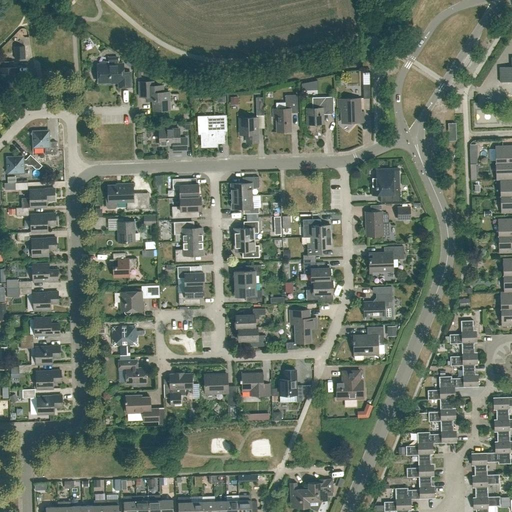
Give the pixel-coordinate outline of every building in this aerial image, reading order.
[(15,46),(15,59),(25,58),(25,46),(15,46)] [(108,57),(108,64),(107,64),(107,63),(106,63),(100,63),(100,69),(98,69),(98,82),(119,82),(119,87),(131,87),(130,72),(123,72),(123,63),(118,64),(118,56),(108,57)] [(511,67),(500,67),(500,82),(511,81),(511,57),(511,67)] [(20,73),(14,73),(14,61),(0,61),(0,79),(3,80),(3,87),(20,86),(20,73)] [(153,100),(153,109),(170,109),(169,92),(163,92),(163,85),(153,86),(153,81),(139,82),(140,97),(146,96),(146,101),(153,100)] [(298,113),(297,95),(285,95),(286,108),(273,109),(273,118),(276,118),(277,132),(291,131),(291,113),(298,113)] [(256,97),(256,115),(264,115),(263,97),(256,97)] [(323,122),(323,113),(326,110),(334,110),(333,97),(312,97),(312,108),(306,108),(307,122),(309,124),(322,124),(323,122)] [(343,123),(364,122),(364,112),(359,112),(359,98),(337,99),(338,108),(343,107),(343,123)] [(226,131),(226,115),(207,116),(207,123),(201,124),(201,125),(198,125),(199,133),(201,133),(202,147),(217,146),(217,142),(224,142),(224,143),(224,131),(226,131)] [(257,118),(240,118),(240,134),(247,134),(247,142),(258,142),(258,133),(257,133),(257,118)] [(160,129),(161,137),(160,137),(160,145),(173,144),(173,150),(187,150),(187,138),(180,138),(179,129),(160,129)] [(32,130),(32,148),(45,148),(45,154),(57,154),(56,141),(50,142),(50,130),(32,130)] [(511,145),(495,146),(496,163),(511,162),(511,145)] [(27,164),(27,165),(32,165),(36,169),(39,169),(42,165),(30,154),(26,159),(24,159),(24,155),(6,156),(7,174),(25,173),(24,164),(27,164)] [(511,178),(511,162),(496,163),(496,180),(500,180),(500,179),(511,178)] [(393,169),(376,169),(377,178),(372,178),(373,195),(380,194),(381,203),(400,202),(400,192),(394,192),(394,186),(399,186),(398,177),(399,176),(399,169),(393,169)] [(232,196),(252,195),(252,187),(259,187),(259,177),(245,177),(245,183),(231,183),(232,196)] [(173,179),(173,190),(180,189),(180,198),(199,197),(198,184),(187,184),(186,178),(173,179)] [(511,195),(511,178),(500,179),(500,180),(500,196),(511,195)] [(15,190),(28,190),(28,182),(15,183),(15,190)] [(127,209),(143,208),(143,193),(133,193),(133,184),(117,184),(117,185),(108,186),(109,198),(106,198),(106,206),(107,208),(109,209),(115,209),(117,207),(117,206),(117,202),(127,201),(127,209)] [(16,208),(29,207),(47,206),(46,200),(55,200),(54,188),(45,188),(45,189),(30,190),(30,197),(22,197),(22,206),(16,206),(16,208)] [(246,213),(259,213),(259,207),(253,207),(252,195),(232,196),(232,208),(246,208),(246,213)] [(511,195),(500,196),(501,213),(511,212),(511,195)] [(189,210),(201,210),(201,197),(199,197),(180,198),(180,206),(172,206),(172,218),(190,217),(189,210)] [(16,216),(29,216),(29,207),(16,208),(16,216)] [(410,207),(398,207),(398,219),(410,219),(410,207)] [(382,213),(382,211),(365,212),(366,236),(383,235),(389,235),(388,213),(382,213)] [(47,231),(47,225),(56,224),(55,213),(46,213),(46,214),(31,215),(31,232),(47,231)] [(104,226),(113,225),(113,214),(104,214),(104,226)] [(101,225),(102,217),(92,216),(91,224),(101,225)] [(144,225),(156,225),(156,216),(144,216),(144,225)] [(511,218),(498,219),(498,236),(511,235),(511,218)] [(318,225),(318,219),(303,219),(303,237),(331,236),(331,225),(318,225)] [(119,242),(134,241),(134,221),(118,222),(119,242)] [(188,228),(188,221),(174,222),(174,234),(183,234),(183,242),(202,241),(202,227),(188,228)] [(258,221),(244,222),(244,228),(234,228),(234,240),(255,239),(254,233),(258,233),(258,221)] [(17,241),(30,240),(29,232),(17,232),(17,241)] [(511,235),(498,236),(499,253),(511,252),(511,235)] [(302,244),(307,244),(307,255),(303,255),(303,259),(315,259),(315,255),(319,255),(319,248),(332,248),(331,236),(303,237),(301,237),(302,244)] [(32,239),(32,256),(48,256),(48,249),(56,249),(56,237),(47,238),(47,239),(32,239)] [(234,240),(235,251),(247,251),(248,257),(259,257),(259,245),(255,245),(255,239),(234,240)] [(189,255),(203,254),(202,241),(183,242),(183,249),(175,249),(175,262),(189,261),(189,255)] [(370,261),(371,276),(369,276),(372,276),(372,272),(393,271),(393,259),(404,259),(403,246),(384,247),(384,254),(370,255),(370,259),(369,259),(369,261),(370,261)] [(132,266),(137,266),(137,258),(126,259),(125,253),(113,253),(113,260),(118,260),(118,266),(113,266),(114,276),(129,276),(129,270),(132,266)] [(511,258),(502,259),(503,275),(511,275),(511,258)] [(330,280),(330,268),(316,268),(316,262),(315,262),(315,259),(303,259),(303,273),(311,273),(311,281),(313,281),(330,280)] [(33,264),(33,281),(49,281),(49,282),(58,281),(57,270),(49,270),(49,264),(33,264)] [(261,275),(261,265),(248,265),(248,271),(234,271),(235,284),(255,283),(255,275),(261,275)] [(177,267),(178,278),(185,278),(185,285),(202,285),(204,285),(204,273),(190,273),(190,266),(177,267)] [(511,275),(503,275),(504,292),(511,291),(511,275)] [(31,287),(31,281),(19,281),(16,279),(6,280),(7,288),(31,287)] [(333,293),(332,280),(330,280),(313,281),(314,289),(306,290),(306,300),(319,299),(319,293),(333,293)] [(255,283),(235,284),(235,296),(249,296),(249,301),(262,301),(262,295),(256,295),(255,283)] [(142,286),(142,291),(121,292),(121,302),(124,302),(124,311),(124,312),(125,313),(126,314),(127,314),(128,314),(129,314),(130,314),(131,313),(131,312),(132,311),(132,310),(144,310),(143,303),(141,303),(141,298),(159,297),(159,285),(142,286)] [(202,297),(202,285),(185,285),(185,292),(178,292),(179,305),(191,304),(191,297),(202,297)] [(389,306),(388,302),(392,302),(391,286),(375,287),(376,300),(375,302),(364,302),(364,307),(362,309),(364,311),(364,316),(384,315),(384,318),(393,318),(392,306),(389,306)] [(19,294),(32,294),(31,287),(7,288),(7,297),(19,297),(19,294)] [(34,293),(34,310),(50,310),(50,303),(58,303),(58,291),(50,292),(50,293),(34,293)] [(504,292),(500,292),(501,309),(511,308),(511,291),(504,292)] [(236,315),(236,328),(238,328),(255,327),(255,319),(259,319),(259,315),(265,314),(265,308),(253,309),(253,315),(236,315)] [(511,308),(501,309),(501,326),(511,325),(511,308)] [(296,342),(311,342),(310,329),(317,328),(316,318),(307,318),(307,310),(290,310),(290,324),(295,324),(296,342)] [(51,318),(35,318),(35,335),(51,335),(51,336),(60,335),(59,324),(51,324),(51,318)] [(449,334),(450,344),(462,343),(474,343),(477,342),(476,337),(474,337),(473,320),(461,320),(461,334),(449,334)] [(137,335),(143,335),(144,333),(144,330),(139,331),(137,333),(137,326),(137,325),(137,324),(136,324),(136,325),(112,326),(112,325),(111,325),(111,326),(111,327),(112,345),(112,346),(111,346),(111,347),(112,347),(113,347),(113,346),(136,346),(137,346),(138,346),(138,345),(137,344),(137,335)] [(395,326),(387,327),(387,335),(396,335),(395,326)] [(265,335),(258,335),(257,327),(255,327),(238,328),(239,340),(253,340),(253,346),(265,346),(265,335)] [(354,343),(354,355),(354,359),(356,360),(363,360),(364,358),(364,354),(378,354),(378,345),(384,344),(383,327),(367,327),(367,335),(353,336),(354,340),(352,340),(353,343),(354,343)] [(475,359),(474,343),(462,343),(462,356),(450,356),(450,365),(462,365),(475,365),(477,364),(477,359),(475,359)] [(36,347),(36,364),(52,364),(52,357),(60,357),(60,345),(51,346),(36,347)] [(119,369),(126,368),(127,383),(146,382),(146,368),(137,368),(137,360),(119,360),(119,369)] [(19,373),(31,373),(31,364),(19,365),(19,373)] [(452,387),(478,386),(478,381),(475,381),(475,365),(462,365),(463,378),(452,378),(452,387)] [(36,372),(37,389),(53,388),(53,382),(61,381),(61,370),(52,370),(52,371),(36,372)] [(303,397),(302,385),(296,385),(296,370),(284,370),(284,379),(279,379),(279,388),(273,388),(273,396),(280,395),(280,402),(301,401),(303,397)] [(360,370),(342,371),(342,381),(336,381),(337,399),(363,398),(362,380),(360,380),(360,370)] [(263,384),(263,371),(263,373),(242,374),(242,372),(241,372),(241,380),(240,380),(240,382),(242,382),(242,396),(242,390),(250,390),(250,396),(270,395),(269,383),(263,384)] [(185,389),(192,388),(192,393),(193,392),(192,373),(169,374),(170,384),(164,384),(164,398),(170,398),(171,406),(181,405),(181,395),(185,395),(185,389)] [(228,392),(228,405),(236,404),(235,386),(228,387),(227,374),(213,375),(213,373),(205,373),(205,375),(204,375),(205,393),(228,392)] [(455,393),(452,393),(452,387),(452,378),(451,376),(439,376),(439,389),(428,390),(428,399),(440,399),(452,398),(455,398),(455,393)] [(23,398),(35,397),(35,389),(22,389),(23,398)] [(62,395),(53,395),(53,396),(37,397),(38,414),(54,413),(54,407),(62,406),(62,395)] [(144,421),(159,421),(158,409),(151,409),(150,397),(137,397),(137,395),(126,396),(126,401),(125,401),(125,403),(126,403),(127,413),(144,412),(144,421)] [(493,403),(496,403),(496,419),(509,419),(508,406),(511,405),(511,396),(493,397),(493,403)] [(440,411),(428,412),(429,421),(441,421),(453,420),(456,420),(455,415),(453,415),(452,398),(440,399),(440,411)] [(368,417),(372,406),(367,404),(364,411),(368,417)] [(511,418),(509,419),(496,419),(494,419),(494,425),(497,425),(497,441),(510,441),(509,428),(511,427),(511,418)] [(430,443),(456,442),(456,437),(454,437),(453,420),(441,421),(441,433),(430,434),(430,443)] [(430,434),(430,432),(417,432),(418,445),(406,446),(406,455),(430,454),(433,454),(433,448),(430,449),(430,443),(430,434)] [(511,463),(510,450),(511,449),(511,440),(510,441),(497,441),(495,441),(495,447),(497,447),(498,452),(498,461),(498,464),(511,463)] [(471,459),(474,459),(475,475),(487,474),(487,462),(498,461),(498,452),(471,453),(471,459)] [(431,476),(434,476),(434,470),(431,471),(430,454),(418,455),(418,467),(407,468),(407,477),(419,477),(431,476)] [(472,481),(475,481),(475,497),(488,496),(487,484),(499,483),(499,474),(487,474),(475,475),(472,475),(472,481)] [(435,498),(434,492),(432,492),(431,476),(419,477),(419,489),(408,490),(408,499),(435,498)] [(308,482),(308,488),(309,501),(310,507),(317,511),(319,505),(319,501),(327,500),(327,492),(333,491),(332,479),(326,479),(320,479),(320,482),(308,482)] [(308,488),(297,489),(297,482),(290,482),(291,508),(310,507),(309,501),(308,488)] [(408,504),(408,499),(408,490),(408,487),(395,488),(396,501),(384,502),(384,511),(396,510),(409,510),(411,510),(411,504),(408,504)] [(136,511),(148,511),(148,495),(136,496),(136,511)] [(160,511),(160,500),(160,495),(148,495),(148,511),(160,511)] [(226,495),(227,501),(226,511),(238,511),(238,495),(226,495)] [(251,501),(251,495),(238,495),(238,511),(257,511),(257,501),(251,501)] [(136,511),(136,496),(124,496),(124,511),(136,511)] [(202,496),(203,502),(203,511),(214,511),(215,501),(214,496),(202,496)] [(488,511),(488,506),(494,506),(500,505),(500,496),(488,496),(475,497),(473,497),(473,503),(476,503),(475,511),(488,511)] [(190,511),(191,502),(190,497),(178,497),(178,511),(190,511)] [(501,497),(501,505),(509,505),(509,497),(501,497)] [(119,511),(119,499),(106,500),(106,511),(119,511)] [(106,511),(106,500),(94,500),(94,505),(94,511),(106,511)] [(173,511),(173,500),(160,500),(160,511),(173,511)] [(70,511),(70,506),(70,501),(58,502),(58,507),(58,511),(70,511)] [(226,511),(227,501),(215,501),(214,511),(226,511)] [(203,511),(203,502),(191,502),(190,511),(203,511)]
